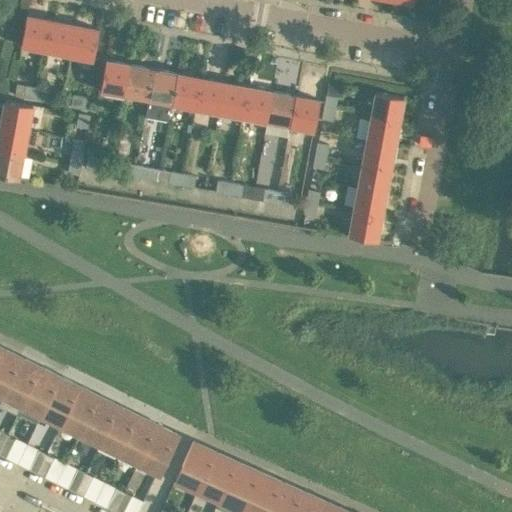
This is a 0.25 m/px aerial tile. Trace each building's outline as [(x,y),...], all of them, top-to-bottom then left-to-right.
[(19,45),(44,49),(50,19),(25,14),(19,45)] [(73,23),(50,19),(44,49),(67,54),(73,23)] [(98,28),(73,23),(67,54),(92,59),(98,28)] [(124,95),(129,64),(105,60),(99,90),(124,95)] [(153,69),(129,64),(124,95),(147,99),(153,69)] [(176,73),(153,69),(147,99),(171,104),(176,73)] [(200,78),(176,73),(171,104),(194,108),(200,78)] [(223,83),(200,78),(194,108),(218,113),(223,83)] [(14,95),(34,99),(37,86),(16,82),(14,95)] [(342,85),(327,82),(325,94),(337,96),(339,97),(342,85)] [(247,87),(223,83),(218,113),(241,117),(247,87)] [(37,86),(34,99),(48,101),(50,89),(37,86)] [(270,92),(247,87),(241,117),(265,122),(270,92)] [(294,96),(270,92),(265,122),(288,126),(294,96)] [(370,116),(396,121),(400,97),(374,92),(370,116)] [(70,105),(83,108),(85,96),(72,93),(70,105)] [(325,94),(323,106),(335,108),(337,96),(325,94)] [(318,101),(294,96),(288,126),(312,131),(318,101)] [(3,98),(0,114),(0,122),(27,127),(31,103),(3,98)] [(335,108),(323,106),(320,118),(332,120),(335,108)] [(75,125),(87,127),(89,114),(78,112),(75,125)] [(365,140),(391,145),(396,121),(370,116),(365,140)] [(0,122),(0,146),(22,151),(27,127),(0,122)] [(387,168),(391,145),(365,140),(363,152),(351,150),(349,160),(361,162),(361,163),(387,168)] [(316,141),(314,154),(326,156),(328,143),(316,141)] [(0,171),(18,175),(22,151),(0,146),(0,171)] [(71,148),(69,160),(80,162),(82,150),(71,148)] [(100,157),(87,154),(85,166),(98,169),(100,157)] [(323,167),(326,156),(314,154),(311,165),(323,167)] [(78,174),(80,162),(69,160),(66,172),(78,174)] [(120,173),(133,175),(135,163),(122,161),(120,173)] [(135,163),(133,175),(146,177),(148,166),(135,163)] [(356,186),(382,191),(387,168),(361,163),(356,186)] [(148,166),(146,177),(156,179),(158,167),(148,166)] [(159,168),(157,180),(167,182),(169,170),(159,168)] [(167,182),(180,184),(182,172),(169,170),(167,182)] [(195,175),(182,172),(180,184),(193,187),(195,175)] [(214,191),(229,193),(232,182),(217,179),(214,191)] [(244,196),(251,198),(254,185),(247,184),(246,185),(232,182),(229,193),(244,196)] [(264,187),(254,185),(251,198),(275,202),(277,190),(264,187)] [(377,215),(382,191),(356,186),(352,210),(377,215)] [(307,188),(305,200),(317,203),(319,191),(307,188)] [(290,193),(277,190),(275,202),(287,204),(290,193)] [(305,200),(303,212),(315,215),(317,203),(305,200)] [(377,215),(352,210),(347,234),(373,239),(377,215)] [(21,355),(2,345),(0,349),(0,390),(3,392),(21,355)] [(22,402),(41,365),(21,355),(3,392),(22,402)] [(60,374),(41,365),(22,402),(42,411),(60,374)] [(61,421),(79,384),(60,374),(42,411),(61,421)] [(99,393),(79,384),(61,421),(80,431),(99,393)] [(100,440),(118,403),(99,393),(80,431),(100,440)] [(138,412),(118,403),(100,440),(119,450),(138,412)] [(138,459),(157,422),(138,412),(119,450),(138,459)] [(34,433),(45,437),(52,417),(41,414),(34,433)] [(177,432),(157,422),(138,459),(158,469),(177,432)] [(7,433),(0,446),(0,453),(5,456),(14,437),(7,433)] [(214,448),(194,439),(192,438),(175,476),(197,486),(214,448)] [(236,458),(214,448),(197,486),(219,496),(236,458)] [(38,449),(28,467),(36,471),(45,453),(38,449)] [(45,453),(36,471),(44,475),(53,456),(45,453)] [(258,468),(236,458),(219,496),(241,506),(258,468)] [(76,468),(67,487),(75,490),(84,472),(76,468)] [(264,511),(280,478),(258,468),(241,506),(253,511),(264,511)] [(84,472),(75,490),(83,494),(92,476),(84,472)] [(291,511),(302,488),(280,478),(264,511),(291,511)] [(115,487),(106,506),(114,510),(123,491),(115,487)] [(317,511),(324,498),(302,488),(291,511),(317,511)] [(123,491),(114,510),(118,511),(121,511),(131,495),(123,491)] [(344,511),(346,508),(324,498),(317,511),(344,511)]
